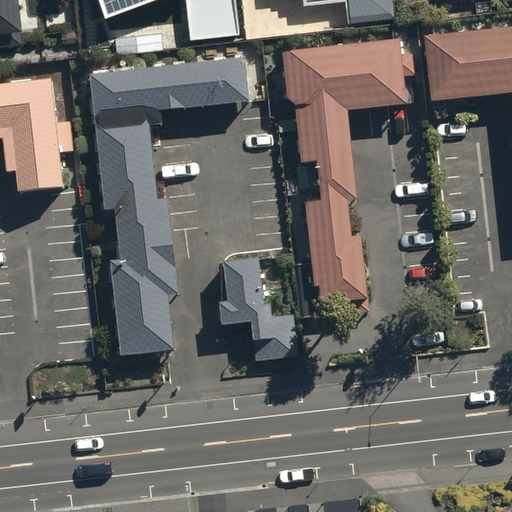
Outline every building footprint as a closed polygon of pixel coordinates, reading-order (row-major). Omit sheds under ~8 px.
[(0,0),(0,39),(16,38),(12,0),(0,0)] [(98,0),(104,19),(156,0),(185,0),(190,40),(239,35),(234,0),(98,0)] [(302,0),(303,5),(346,1),(348,23),(394,18),(392,0),(302,0)] [(511,33),(423,41),(428,107),(509,100),(511,131),(511,33)] [(395,50),(291,61),(293,77),(286,78),(290,115),(300,114),(306,168),(316,167),(320,206),(300,208),(309,293),(320,292),(322,312),(365,307),(357,231),(349,232),(346,207),(354,206),(344,117),(402,110),(395,50)] [(239,67),(90,81),(103,218),(113,217),(117,263),(107,264),(116,357),(170,352),(165,300),(176,299),(167,206),(153,207),(146,135),(160,133),(158,116),(243,108),(239,67)] [(52,85),(0,88),(0,147),(7,147),(9,179),(19,178),(21,201),(60,199),(57,154),(70,153),(68,120),(54,121),(52,85)] [(260,259),(222,263),(227,308),(222,308),(225,335),(251,332),(255,366),(298,362),(293,317),(272,319),(270,302),(264,303),(260,259)]
